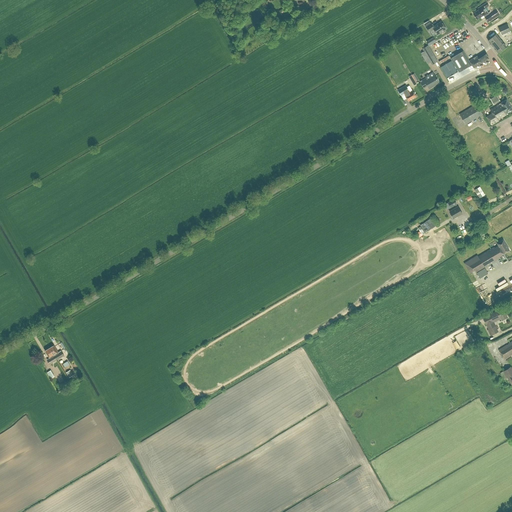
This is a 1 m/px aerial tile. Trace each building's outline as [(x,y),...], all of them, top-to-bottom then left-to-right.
[(485,8),(488,6),(486,2),(478,8),(479,10),(473,13),(477,19),(483,15),(484,16),(489,14),(485,8)] [(282,15),(288,11),(285,7),(279,11),(282,15)] [(489,21),(499,15),(496,10),(491,13),(491,14),(486,17),(489,21)] [(440,32),(446,28),(441,21),(433,26),(431,23),(426,27),(429,32),(433,29),(437,35),(441,33),(440,32)] [(501,35),(510,31),(507,24),(498,28),(501,35)] [(498,53),(506,46),(496,34),(488,40),(498,53)] [(429,48),(424,51),(432,64),(437,61),(429,48)] [(477,56),(469,61),(463,51),(450,58),(452,61),(455,66),(459,72),(471,64),(474,68),(481,63),(489,58),(487,56),(488,56),(485,52),(478,57),(477,56)] [(444,62),(446,64),(440,67),(447,78),(457,71),(454,66),(455,66),(452,61),(451,61),(450,58),(444,62)] [(433,85),(439,82),(433,72),(429,75),(430,77),(427,80),(426,78),(420,82),(423,88),(427,86),(429,89),(433,86),(433,85)] [(404,93),(408,101),(416,96),(413,90),(410,92),(406,85),(398,90),(400,95),(404,93)] [(499,121),(498,120),(507,114),(507,113),(511,109),(511,108),(506,99),(500,103),(501,103),(490,109),(492,113),(486,116),(491,125),(499,121)] [(465,124),(483,114),(476,104),(459,114),(465,124)] [(482,196),(477,188),(473,190),(479,199),(482,196)] [(458,206),(449,211),(454,219),(462,214),(458,206)] [(420,225),(425,233),(435,226),(431,218),(420,225)] [(499,256),(509,250),(503,240),(497,243),(498,245),(495,248),(494,247),(478,256),(477,255),(464,263),(470,273),(475,270),(476,273),(485,268),(484,267),(500,257),(499,256)] [(476,285),(479,288),(481,287),(486,293),(490,289),(485,283),(484,285),(481,281),(476,285)] [(483,318),(487,326),(488,329),(487,329),(490,335),(498,331),(494,322),(501,319),(502,321),(508,318),(503,308),(497,311),(483,317),(482,315),(477,318),(478,321),(483,318)] [(511,341),(499,350),(504,359),(511,354),(511,341)] [(49,348),(57,359),(64,355),(61,350),(58,352),(54,345),(49,348)] [(57,359),(49,348),(45,350),(50,358),(47,359),(50,364),(57,359)] [(511,384),(511,383),(511,368),(511,366),(503,371),(511,384)]
